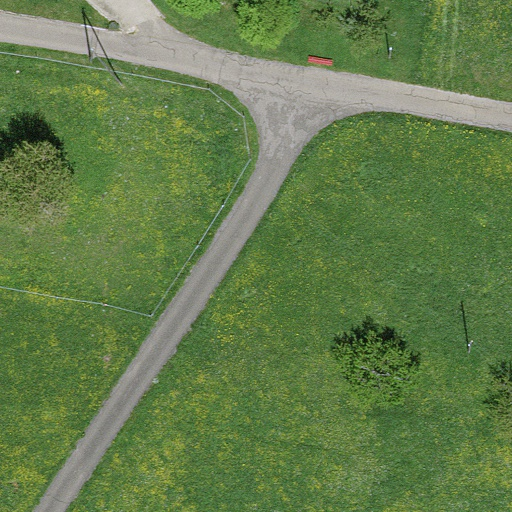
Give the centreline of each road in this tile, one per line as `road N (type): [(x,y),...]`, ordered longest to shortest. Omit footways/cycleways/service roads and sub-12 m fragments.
road 1 (unclassified): [(310,83),(244,217),(49,511)]
road 2 (unclassified): [(310,83),(511,117)]
